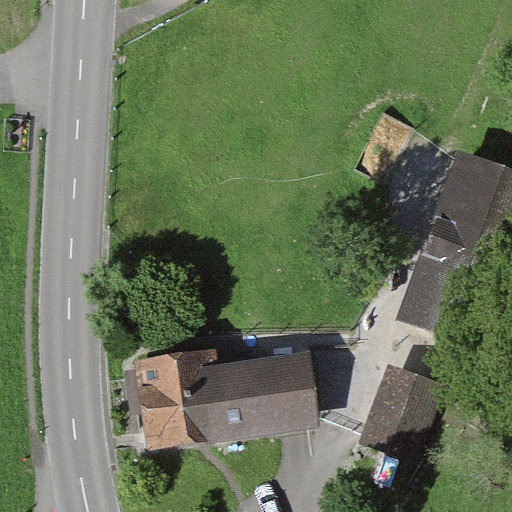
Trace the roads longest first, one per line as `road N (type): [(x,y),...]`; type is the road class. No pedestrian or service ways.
road 1 (tertiary): [(81,57),(70,271),(73,394),(87,502)]
road 2 (residential): [(311,511),(370,383)]
